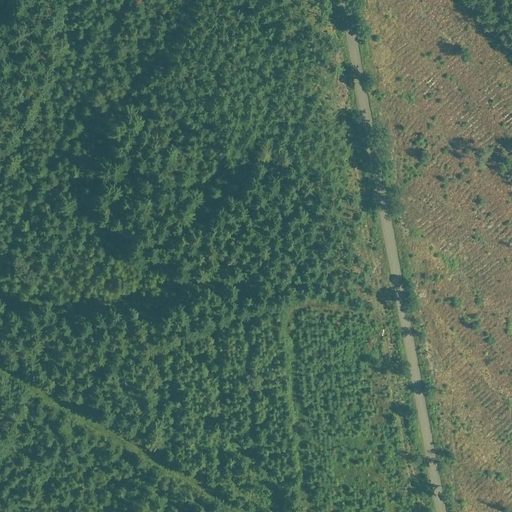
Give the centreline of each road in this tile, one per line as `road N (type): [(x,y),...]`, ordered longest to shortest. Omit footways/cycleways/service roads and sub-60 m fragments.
road 1 (residential): [(350,0),(445,511)]
road 2 (track): [(0,369),(237,511)]
